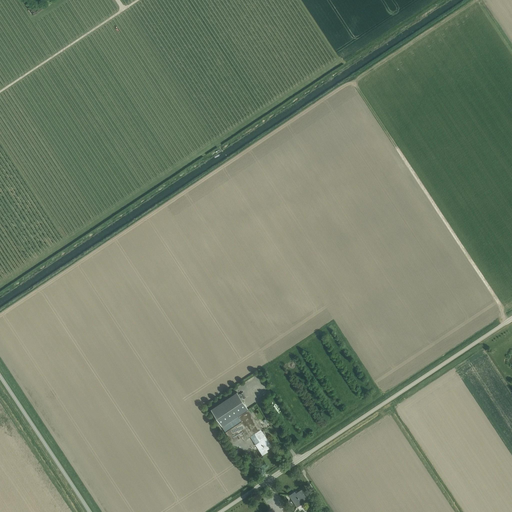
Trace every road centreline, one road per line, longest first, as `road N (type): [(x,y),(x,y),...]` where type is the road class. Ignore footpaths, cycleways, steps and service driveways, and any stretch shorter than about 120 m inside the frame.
road 1 (unclassified): [(218,511),(511,317)]
road 2 (unclassified): [(87,511),(0,378)]
